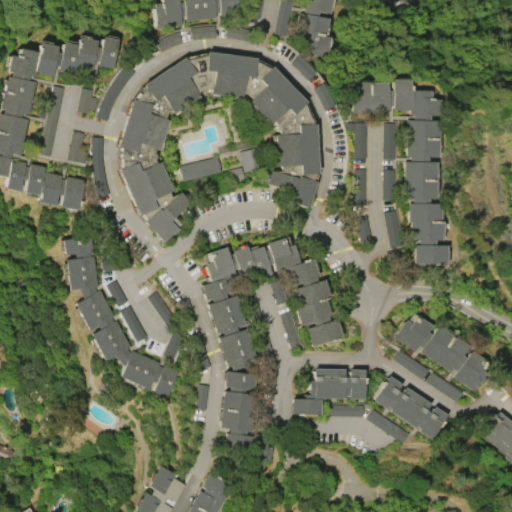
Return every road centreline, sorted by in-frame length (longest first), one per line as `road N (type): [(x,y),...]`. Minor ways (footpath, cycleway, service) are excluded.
road 1 (residential): [(511,331),(431,295),(356,292),(309,223),(286,214),(215,218),(165,260),(204,319),(219,373),(199,481),(181,511)]
road 2 (residential): [(309,223),(329,160),(324,124),(306,87),(258,52),(189,47),(148,72),(113,133),(114,183),(126,214),(165,260)]
